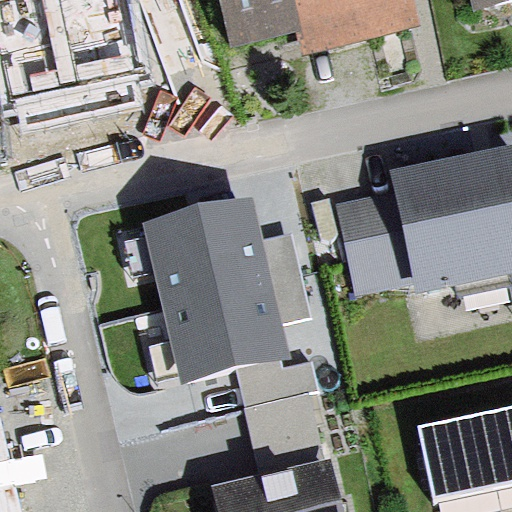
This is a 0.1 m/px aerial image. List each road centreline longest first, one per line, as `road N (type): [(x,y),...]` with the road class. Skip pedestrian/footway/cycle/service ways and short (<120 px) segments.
road 1 (residential): [(38,193),(511,87)]
road 2 (residential): [(38,193),(112,511)]
